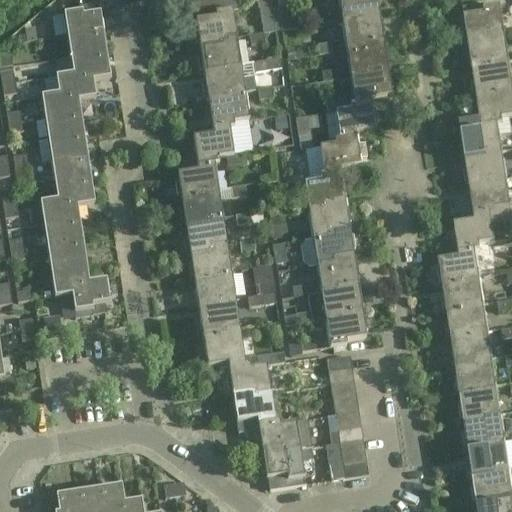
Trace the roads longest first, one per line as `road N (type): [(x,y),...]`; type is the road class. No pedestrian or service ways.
road 1 (residential): [(253,511),(142,436),(19,452),(0,480)]
road 2 (residential): [(297,511),(383,487),(369,361)]
